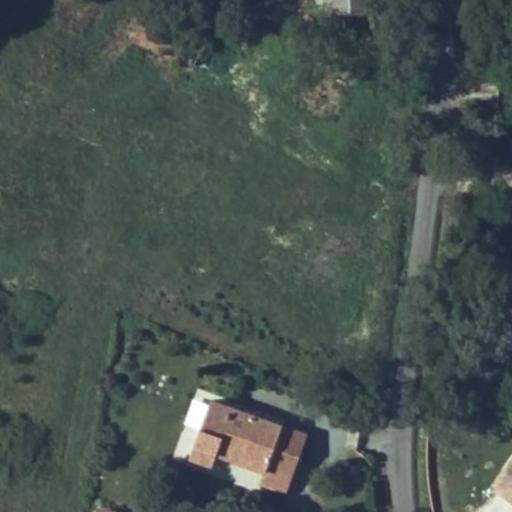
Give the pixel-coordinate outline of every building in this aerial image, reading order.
[(370,0),(330,0),(332,12),(371,10),(370,0)] [(195,66),(208,37),(153,12),(139,40),(195,66)] [(212,400),(191,457),(213,465),(217,453),(265,470),(266,471),(275,447),(299,455),(307,433),(212,400)] [(266,471),(265,470),(261,482),(286,491),(299,455),(275,447),(266,471)] [(511,469),(503,483),(511,489),(511,469)]
